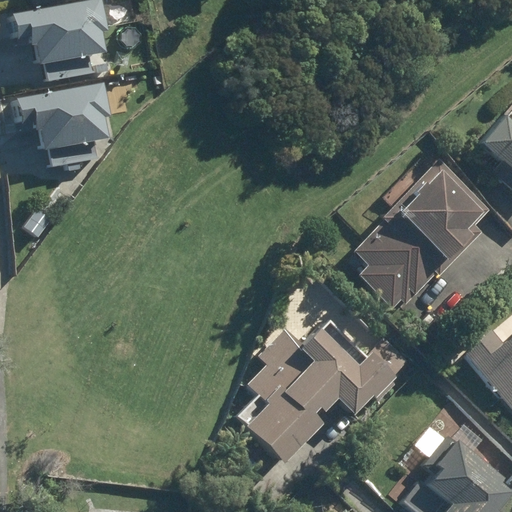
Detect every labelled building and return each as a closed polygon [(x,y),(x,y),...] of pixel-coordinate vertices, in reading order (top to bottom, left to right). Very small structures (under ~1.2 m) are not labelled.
[(33,69),(42,68),(43,83),(89,78),(88,63),(101,62),(95,7),(6,17),(10,48),(31,46),(33,69)] [(37,155),(42,154),(44,172),(91,165),(88,147),(106,144),(97,88),(12,101),(17,138),(34,136),(37,155)] [(484,174),(480,178),(511,202),(511,129),(502,142),(482,126),(459,155),(484,174)] [(482,214),(432,163),(339,255),(355,272),(346,282),(379,316),(392,303),(397,309),(426,280),(429,283),(443,269),(435,261),(482,214)] [(378,385),(316,326),(303,340),(300,337),(290,347),(273,330),(243,361),(254,372),(234,392),(243,401),(221,423),(229,431),(226,434),(265,472),(276,461),(320,415),(332,427),(354,404),(357,407),(378,385)] [(511,328),(464,371),(511,425),(511,424),(511,328)] [(433,441),(412,466),(421,474),(392,510),(394,511),(480,511),(491,500),(480,492),(486,485),(433,441)] [(301,485),(276,461),(265,472),(257,481),(281,505),(301,485)]
